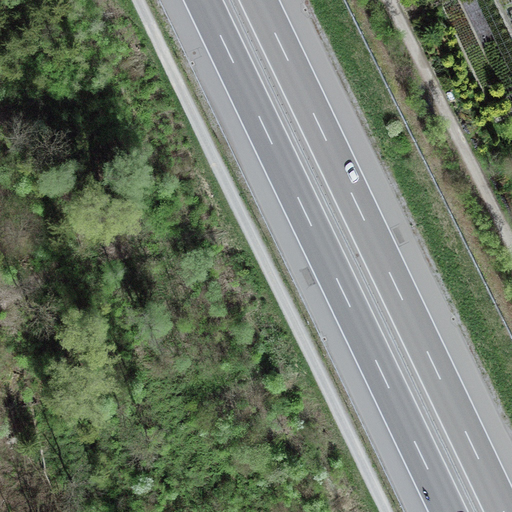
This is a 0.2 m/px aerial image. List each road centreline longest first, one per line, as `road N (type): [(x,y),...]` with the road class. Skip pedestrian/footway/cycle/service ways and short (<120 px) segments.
road 1 (track): [(139,0),(386,511)]
road 2 (motorway): [(504,511),(259,0)]
road 3 (motorway): [(203,0),(448,511)]
road 4 (track): [(511,246),(389,0)]
